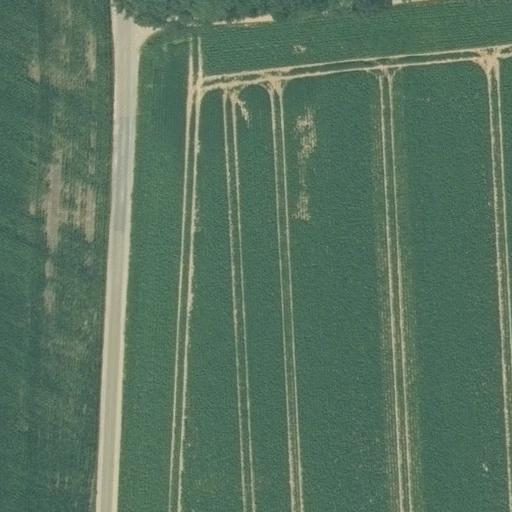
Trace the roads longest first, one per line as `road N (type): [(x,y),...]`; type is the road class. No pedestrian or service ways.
road 1 (unclassified): [(105,511),(128,0)]
road 2 (track): [(128,27),(332,0)]
